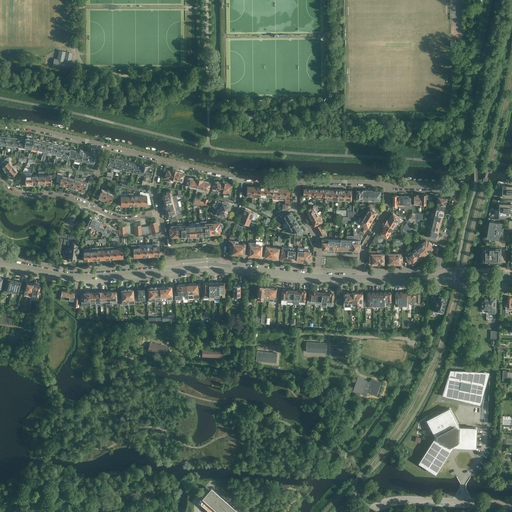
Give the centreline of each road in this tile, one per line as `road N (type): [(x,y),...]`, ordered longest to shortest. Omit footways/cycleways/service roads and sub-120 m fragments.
road 1 (secondary): [(172,270),(72,277),(0,263)]
road 2 (residential): [(159,211),(117,218),(64,196),(18,194),(0,182)]
road 3 (residential): [(0,125),(162,159)]
road 4 (residential): [(436,278),(454,193),(387,185)]
